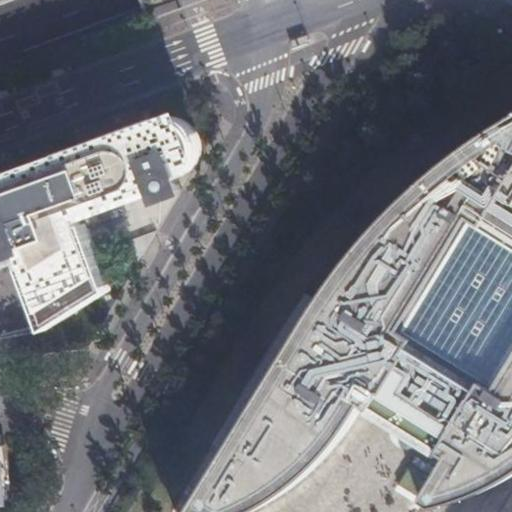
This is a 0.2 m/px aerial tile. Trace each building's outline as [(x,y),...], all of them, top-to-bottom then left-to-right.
[(143,0),(140,0),(148,20),(129,27),(129,29),(153,20),(153,18),(151,18),(150,19),(146,7),(143,0)] [(251,511),(268,503),(287,492),(303,479),(314,470),(321,463),(335,448),(353,425),(367,402),(374,406),(372,409),(398,425),(400,426),(419,437),(444,453),(446,451),(453,455),(423,503),(425,504),(425,503),(429,505),(428,506),(430,508),(453,502),(472,496),(497,485),(499,484),(511,477),(511,476),(511,117),(495,128),(493,129),(478,139),(451,159),(423,183),(398,206),(379,226),(365,243),(342,271),(321,302),(223,461),(213,476),(191,511),(251,511)] [(133,129),(0,177),(0,253),(3,261),(25,253),(50,322),(106,287),(81,217),(155,190),(160,202),(190,192),(184,174),(193,168),(197,162),(199,158),(200,151),(200,143),(199,138),(194,130),(185,122),(173,119),(157,122),(133,129)] [(129,239),(136,265),(158,229),(129,239)] [(414,441),(419,437),(400,426),(398,425),(397,428),(397,429),(397,435),(399,438),(400,439),(402,440),(405,442),(410,442),(414,441)] [(0,511),(3,511),(2,498),(8,498),(8,493),(2,435),(0,435),(0,511)]
